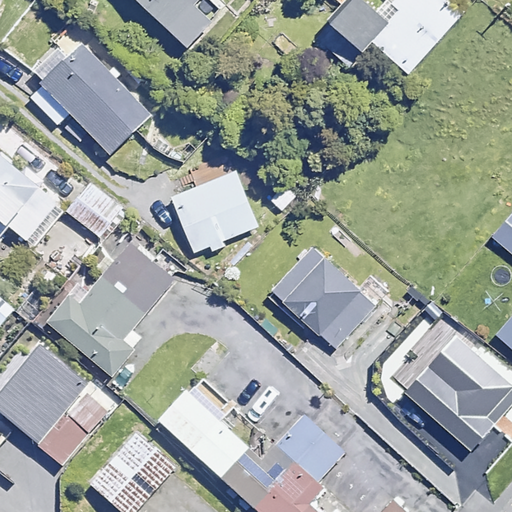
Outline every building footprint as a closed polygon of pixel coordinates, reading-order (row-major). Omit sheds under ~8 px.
[(142,0),(188,44),(223,9),(213,0),(142,0)] [(462,13),(448,0),(392,0),(380,14),(364,0),(350,0),(317,37),(350,67),(374,41),(408,72),(462,13)] [(150,117),(82,44),(28,94),(59,127),(74,114),(111,153),(150,117)] [(61,207),(0,163),(0,225),(32,248),(61,207)] [(240,173),(169,199),(190,255),(261,229),(240,173)] [(130,213),(90,183),(67,213),(107,243),(130,213)] [(511,201),(479,242),(511,268),(511,201)] [(127,231),(79,290),(72,284),(36,328),(99,379),(134,335),(126,328),(174,269),(127,231)] [(382,302),(313,246),(269,300),(338,356),(382,302)] [(511,318),(492,343),(511,359),(511,318)] [(511,401),(511,371),(454,324),(400,390),(473,449),(511,401)] [(105,417),(30,356),(0,392),(0,431),(56,477),(105,417)] [(294,419),(263,457),(180,390),(171,401),(148,429),(249,511),(404,511),(387,498),(375,511),(308,511),(304,509),(344,459),(294,419)] [(143,511),(175,474),(127,435),(81,491),(106,511),(143,511)]
